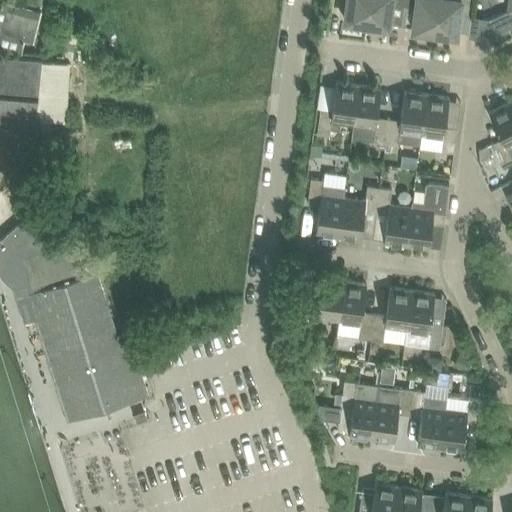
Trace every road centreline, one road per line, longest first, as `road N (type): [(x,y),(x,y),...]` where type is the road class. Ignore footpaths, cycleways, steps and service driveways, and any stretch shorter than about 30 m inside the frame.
road 1 (unclassified): [(261,330),(297,0)]
road 2 (residential): [(511,476),(323,450)]
road 3 (residential): [(471,71),(324,45),(310,63)]
road 4 (residential): [(453,258),(286,246)]
road 5 (residential): [(511,393),(458,289),(453,258)]
